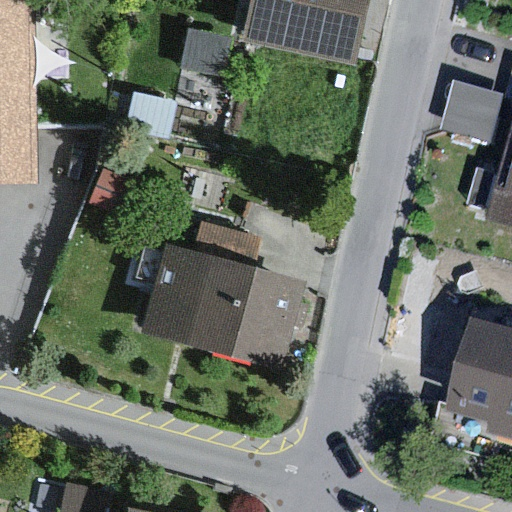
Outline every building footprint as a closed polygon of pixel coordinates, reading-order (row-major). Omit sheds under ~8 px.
[(24,0),(0,0),(0,180),(34,178),(24,0)] [(357,0),(241,0),(233,38),(345,61),(357,0)] [(185,29),(177,67),(218,75),(226,37),(185,29)] [(456,83),(443,131),(488,143),(501,95),(456,83)] [(129,93),(123,127),(165,135),(172,102),(129,93)] [(511,129),(500,175),(491,211),(488,221),(511,227),(511,129)] [(491,211),(500,175),(476,168),(466,205),(491,211)] [(101,169),(87,203),(115,214),(129,180),(101,169)] [(198,220),(190,251),(251,266),(259,236),(198,220)] [(190,251),(159,243),(158,249),(141,245),(133,276),(151,280),(138,331),(275,366),(298,278),(251,266),(190,251)] [(402,276),(392,322),(411,326),(421,280),(402,276)] [(511,330),(470,320),(446,411),(490,422),(487,433),(511,439),(511,330)] [(102,511),(106,493),(63,484),(57,511),(102,511)]
